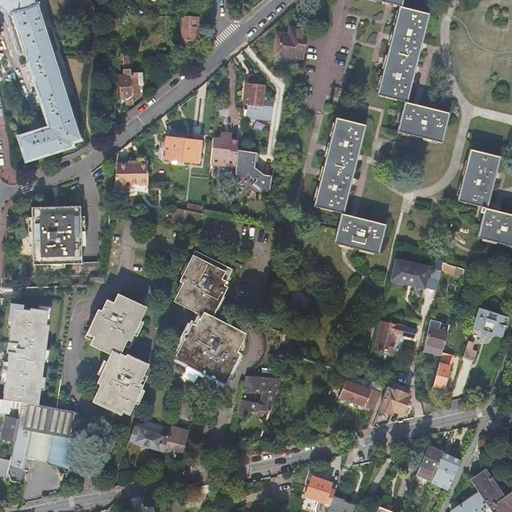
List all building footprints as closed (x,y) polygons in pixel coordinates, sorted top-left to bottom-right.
[(38,5),(36,6),(33,7),(31,0),(0,0),(0,6),(10,16),(22,53),(27,52),(52,128),(20,138),(27,161),(72,147),(71,142),(81,139),(38,5)] [(372,0),(400,7),(378,95),(405,102),(398,132),(443,143),(450,113),(408,103),(430,14),(402,7),(403,0),(372,0)] [(182,17),(182,28),(180,50),(187,50),(196,42),(196,40),(199,40),(200,18),(182,17)] [(298,59),(303,30),(290,28),(289,35),(278,34),(275,56),(298,59)] [(309,31),(303,30),(298,59),(305,60),(309,31)] [(120,76),(121,98),(125,98),(126,104),(133,104),(133,97),(140,96),(139,85),(143,85),(142,73),(131,74),(130,53),(124,54),(125,70),(124,70),(124,75),(120,76)] [(266,86),(246,84),(244,104),(263,106),(266,86)] [(344,214),(366,125),(336,118),(314,206),(341,213),(334,243),(379,254),(387,224),(344,214)] [(222,165),(235,167),(238,142),(231,141),(231,138),(232,135),(221,134),(220,139),(213,138),(211,160),(222,162),(222,165)] [(201,141),(180,139),(180,136),(176,135),(176,138),(166,137),(164,158),(172,159),(171,162),(176,163),(177,160),(198,163),(201,141)] [(511,214),(487,208),(500,157),(471,149),(458,201),(482,207),(481,212),(484,213),(477,238),(511,246),(511,214)] [(118,160),(114,190),(148,195),(148,162),(139,161),(139,162),(129,161),(118,160)] [(112,204),(111,215),(119,216),(120,205),(112,204)] [(188,205),(187,211),(205,214),(206,209),(188,205)] [(33,264),(82,263),(80,206),(32,207),(33,264)] [(168,224),(184,226),(187,211),(175,208),(173,220),(169,219),(168,224)] [(182,337),(186,339),(176,358),(225,383),(239,355),(236,353),(245,336),(211,318),(226,288),(223,287),(231,271),(194,253),(180,280),(184,282),(174,301),(201,314),(193,331),(190,330),(188,334),(184,332),(182,337)] [(462,277),(465,269),(443,262),(441,270),(462,277)] [(102,263),(82,263),(83,276),(103,276),(102,263)] [(427,303),(432,282),(397,274),(392,295),(401,297),(402,293),(419,297),(418,301),(427,303)] [(128,337),(131,338),(146,309),(118,295),(113,304),(107,300),(101,312),(98,310),(84,336),(90,340),(88,343),(109,353),(93,384),(96,386),(89,401),(117,415),(119,411),(125,415),(135,395),(133,393),(146,365),(126,354),(125,357),(119,354),(123,347),(128,337)] [(27,306),(11,304),(6,339),(5,338),(4,348),(7,349),(1,396),(35,401),(45,322),(42,321),(44,306),(27,304),(27,306)] [(488,311),(479,308),(472,328),(474,328),(475,330),(477,331),(480,330),(482,331),(482,329),(492,332),(491,334),(498,336),(502,326),(504,327),(505,325),(502,324),(505,317),(497,314),(495,321),(486,318),(488,311)] [(497,314),(488,311),(486,318),(495,321),(497,314)] [(429,327),(424,351),(431,353),(430,354),(432,354),(433,355),(434,356),(435,356),(436,357),(437,357),(438,356),(439,356),(441,357),(449,325),(431,319),(429,327)] [(404,329),(380,323),(373,351),(392,355),(394,344),(396,339),(396,338),(402,339),(404,329)] [(133,340),(131,338),(128,337),(123,347),(128,350),(133,340)] [(473,344),(468,342),(463,356),(473,360),(476,352),(471,351),(473,344)] [(439,364),(433,386),(443,389),(449,367),(450,368),(454,356),(443,353),(439,364)] [(269,412),(280,380),(245,377),(237,413),(253,416),(254,411),(258,413),(259,410),(269,412)] [(371,390),(346,380),(339,398),(364,407),(366,405),(375,409),(381,393),(372,389),(371,390)] [(395,389),(389,387),(380,409),(392,414),(393,410),(402,414),(410,395),(395,389)] [(11,400),(0,398),(0,412),(9,413),(11,400)] [(69,437),(73,412),(56,408),(28,403),(23,428),(69,437)] [(69,437),(68,440),(74,442),(80,413),(73,412),(69,437)] [(16,430),(18,419),(7,417),(2,439),(14,441),(16,430)] [(168,437),(134,426),(129,440),(164,452),(168,437)] [(171,427),(168,437),(164,452),(163,455),(172,457),(175,450),(182,452),(186,440),(185,440),(188,432),(172,427),(171,427)] [(23,469),(30,433),(16,430),(14,441),(10,460),(9,466),(23,469)] [(46,437),(31,433),(26,457),(48,461),(52,438),(46,437)] [(68,440),(53,437),(48,461),(69,465),(74,442),(68,440)] [(435,472),(444,453),(428,446),(420,466),(435,472)] [(435,472),(433,478),(442,482),(445,477),(453,480),(462,461),(444,453),(435,472)] [(6,478),(7,473),(9,466),(10,460),(0,458),(0,481),(5,482),(6,478)] [(9,466),(7,473),(25,476),(26,469),(23,469),(9,466)] [(490,480),(492,480),(485,470),(469,480),(478,493),(477,494),(478,495),(461,507),(460,506),(451,511),(511,511),(511,491),(504,498),(503,496),(502,497),(490,480)] [(25,476),(7,473),(6,478),(24,481),(25,476)] [(337,485),(313,477),(306,495),(318,500),(315,507),(315,508),(315,509),(315,510),(316,511),(327,511),(330,505),(330,504),(331,501),(333,497),(337,485)] [(503,496),(492,480),(490,480),(502,497),(503,496)] [(478,495),(477,494),(460,506),(461,507),(478,495)] [(353,511),(356,505),(342,500),(340,504),(331,501),(330,504),(330,505),(327,511),(353,511)] [(393,507),(380,502),(379,507),(391,511),(393,507)]
